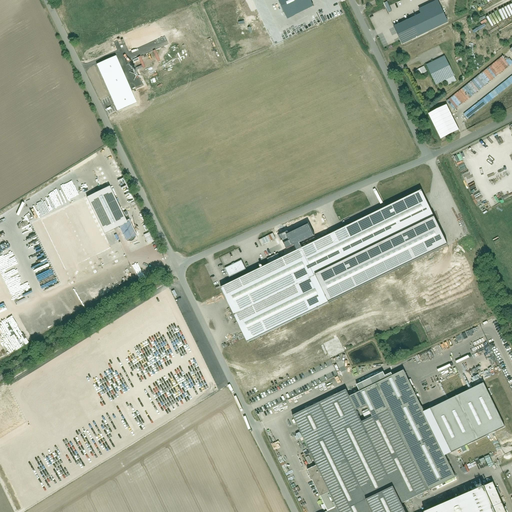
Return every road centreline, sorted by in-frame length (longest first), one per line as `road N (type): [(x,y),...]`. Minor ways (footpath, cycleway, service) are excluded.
road 1 (unclassified): [(47,0),(178,268)]
road 2 (unclassified): [(178,268),(428,158)]
road 3 (unclassified): [(178,268),(295,511)]
road 4 (unclassified): [(0,379),(178,268)]
road 5 (unknown): [(428,158),(511,332)]
road 6 (unclassified): [(428,158),(351,0)]
